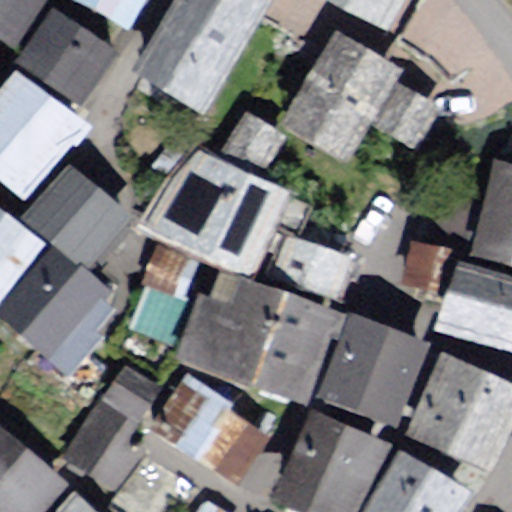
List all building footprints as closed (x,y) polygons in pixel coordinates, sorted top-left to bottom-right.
[(50,0),(0,0),(0,49),(15,58),(50,0)] [(149,0),(68,0),(67,3),(128,41),(149,0)] [(271,6),(258,0),(184,0),(141,86),(209,123),(271,6)] [(351,33),(285,0),(279,0),(237,92),(308,122),(351,33)] [(409,0),(319,0),(316,5),(393,42),(409,0)] [(118,63),(53,21),(20,68),(86,113),(118,63)] [(90,133),(12,81),(0,96),(0,184),(27,204),(90,133)] [(297,190),(203,144),(161,229),(255,275),(297,190)] [(511,172),(496,168),(473,254),(511,265),(511,172)] [(133,223),(67,175),(28,224),(90,272),(133,223)] [(447,203),(434,243),(460,251),(472,211),(447,203)] [(0,313),(44,251),(0,219),(0,313)] [(348,256),(287,234),(273,273),(335,295),(348,256)] [(121,295),(49,259),(0,329),(0,341),(64,385),(121,295)] [(511,282),(458,264),(435,328),(511,349),(511,282)] [(341,323),(223,283),(187,366),(301,407),(341,323)] [(430,348),(352,319),(315,399),(398,431),(430,348)] [(511,429),(511,385),(441,355),(408,436),(492,474),(511,429)] [(161,389),(122,371),(107,401),(143,419),(161,389)] [(257,419),(182,380),(155,435),(220,472),(257,419)] [(60,461),(114,491),(149,433),(98,405),(60,461)] [(359,511),(393,447),(313,411),(279,494),(309,511),(359,511)] [(42,511),(64,484),(0,433),(0,511),(42,511)] [(458,511),(474,491),(399,451),(361,511),(458,511)] [(177,511),(187,495),(144,466),(112,509),(114,511),(177,511)] [(92,511),(72,495),(58,511),(92,511)]
